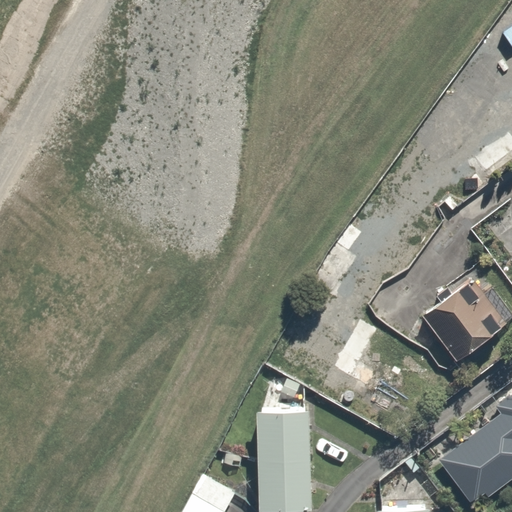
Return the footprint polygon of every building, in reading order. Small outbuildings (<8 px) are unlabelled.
[(511,93),(506,85),(439,130),(467,172),(478,165),(488,180),(511,163),(511,117),(511,115),(511,114),(511,93)] [(399,194),(356,256),(399,286),(442,224),(399,194)] [(511,325),(472,276),(427,313),(470,364),(511,329),(511,325)] [(430,355),(330,304),(302,358),(402,409),(430,355)] [(499,415),(433,462),(464,506),(511,471),(511,390),(492,405),(499,415)] [(313,511),(314,410),(262,410),(261,511),(279,511),(313,511)] [(230,511),(241,494),(204,473),(182,511),(230,511)]
